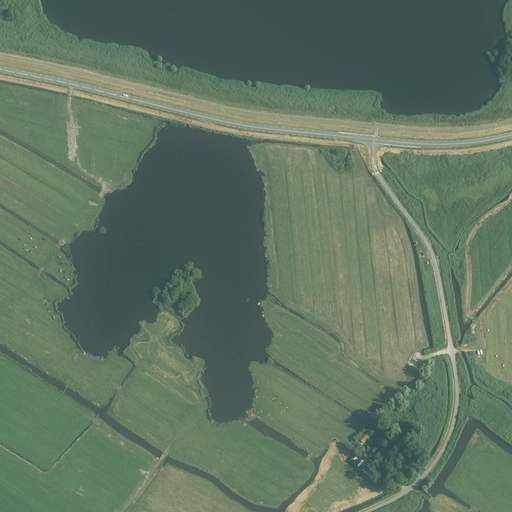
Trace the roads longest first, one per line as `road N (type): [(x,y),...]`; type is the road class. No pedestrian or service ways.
road 1 (track): [(122,511),(168,452),(112,414),(123,391),(59,330),(55,289),(39,276),(108,187),(78,168),(72,85)]
road 2 (tertiary): [(371,511),(428,473),(455,424),(458,394),(436,265),(376,173),(375,141)]
road 3 (secondary): [(375,141),(215,121),(0,70)]
road 4 (secondary): [(511,137),(423,146),(375,141)]
